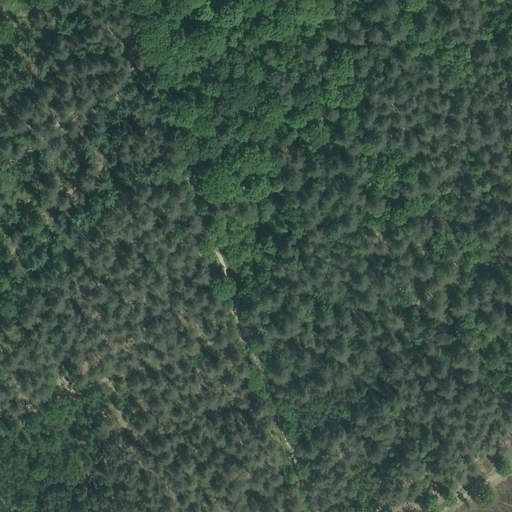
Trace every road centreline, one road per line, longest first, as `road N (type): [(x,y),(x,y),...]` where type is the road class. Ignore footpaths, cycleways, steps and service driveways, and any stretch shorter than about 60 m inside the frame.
road 1 (track): [(165,42),(180,154),(243,326)]
road 2 (track): [(243,326),(0,415)]
road 3 (track): [(0,171),(165,42),(158,0)]
road 4 (track): [(317,511),(243,326)]
